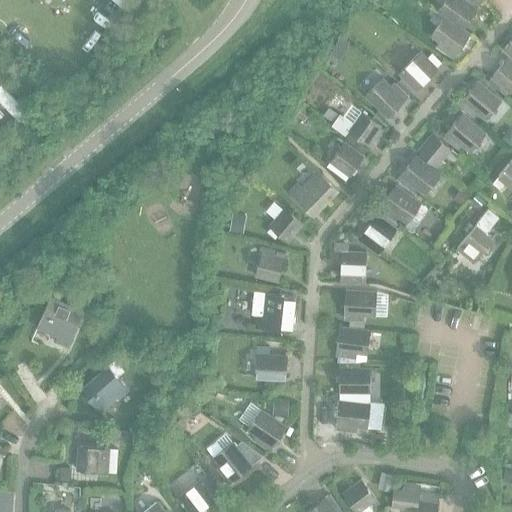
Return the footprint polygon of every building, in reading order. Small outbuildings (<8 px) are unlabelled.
[(443,0),(437,10),(444,15),(462,28),(479,4),(472,0),(443,0)] [(469,33),(462,28),(444,15),(430,35),(439,41),(436,45),(452,57),(469,33)] [(340,37),(337,44),(345,49),(349,42),(340,37)] [(511,38),(503,48),(511,55),(511,38)] [(398,73),(415,90),(437,69),(420,51),(398,73)] [(498,89),(505,95),(511,87),(511,63),(506,58),(490,76),(501,85),(498,89)] [(393,83),(390,86),(382,78),(366,95),(387,117),(407,96),(393,83)] [(476,112),(485,119),(501,100),(477,80),(459,102),(473,115),(476,112)] [(340,113),(332,124),(361,145),(364,141),(367,144),(381,124),(361,111),(351,103),(342,115),(340,113)] [(461,144),(469,152),(485,134),(462,114),(443,135),(458,148),(461,144)] [(417,150),(440,170),(445,163),(441,159),(450,148),(432,133),(417,150)] [(338,174),(346,179),(362,156),(343,142),(330,162),(341,170),(338,174)] [(415,187),(424,194),(439,175),(416,156),(397,178),(412,190),(415,187)] [(504,180),(511,187),(511,157),(492,182),(498,187),(504,180)] [(313,217),(337,191),(316,171),(301,187),(296,183),(287,192),(313,217)] [(398,216),(407,223),(420,204),(395,186),(378,209),(395,220),(398,216)] [(287,242),(302,224),(284,209),(274,220),(270,216),(265,223),(287,242)] [(475,224),(456,247),(473,261),(492,238),(485,232),(498,217),(488,209),(481,217),(475,224)] [(358,239),(377,253),(395,228),(376,214),(358,239)] [(334,243),(334,251),(342,251),(340,282),(364,283),(366,253),(348,252),(348,244),(334,243)] [(255,276),(277,282),(285,253),(276,251),(275,257),(261,253),(255,276)] [(345,290),(343,319),(349,320),(348,327),(362,327),(363,320),(363,316),(374,317),(375,292),(345,290)] [(255,292),(252,315),(256,315),(255,328),(290,331),(294,296),(265,293),(255,292)] [(53,342),(65,347),(79,315),(46,301),(35,329),(55,337),(53,342)] [(338,327),(335,356),(337,356),(336,362),(346,363),(347,357),(355,358),(356,353),(366,354),(369,330),(338,327)] [(264,384),(284,385),(285,357),(268,356),(268,348),(255,347),(253,379),(264,380),(264,384)] [(106,367),(79,390),(99,413),(116,398),(119,402),(130,393),(113,374),(119,368),(113,361),(106,367)] [(338,392),(368,392),(369,368),(359,368),(359,363),(339,363),(338,392)] [(338,400),(334,429),(354,431),(355,427),(365,428),(368,404),(364,403),(365,392),(340,392),(339,400),(338,400)] [(251,440),(267,451),(284,428),(259,410),(245,430),(254,436),(251,440)] [(411,433),(409,443),(421,444),(423,434),(411,433)] [(231,443),(212,458),(218,466),(214,469),(227,485),(250,467),(231,443)] [(77,447),(75,471),(106,473),(115,474),(117,450),(108,449),(77,447)] [(208,473),(176,497),(187,511),(197,511),(215,499),(214,496),(221,491),(208,473)] [(358,511),(367,505),(370,509),(378,503),(360,480),(341,495),(354,511),(358,511)] [(434,511),(436,493),(419,491),(419,483),(393,480),(390,506),(412,508),(411,511),(434,511)] [(305,511),(337,511),(339,511),(328,496),(305,511)] [(162,511),(155,503),(143,511),(162,511)]
